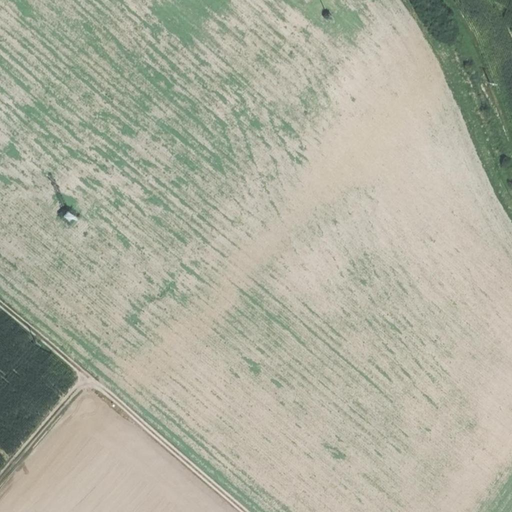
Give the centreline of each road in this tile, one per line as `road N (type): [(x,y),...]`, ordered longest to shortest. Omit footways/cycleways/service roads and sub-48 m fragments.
road 1 (track): [(245,511),(0,303)]
road 2 (track): [(0,483),(91,380)]
